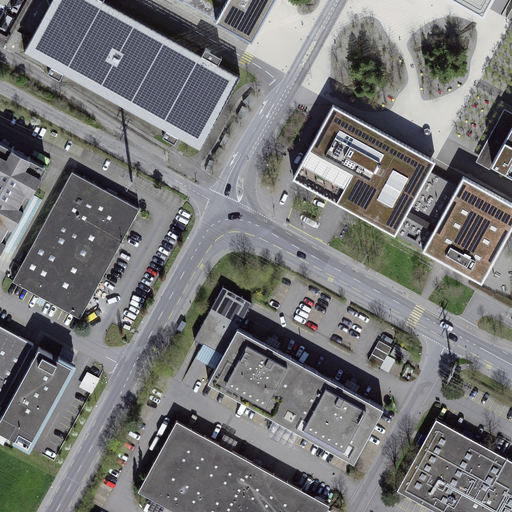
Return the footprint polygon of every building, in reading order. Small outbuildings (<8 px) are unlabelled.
[(0,0),(0,27),(14,0),(0,0)] [(200,145),(241,72),(110,0),(52,0),(51,2),(25,49),(200,145)] [(206,0),(267,31),(282,0),(206,0)] [(492,0),(473,0),(488,8),(492,0)] [(511,111),(506,108),(480,155),(511,172),(511,111)] [(435,167),(334,111),(293,182),(483,286),(511,233),(511,209),(463,182),(459,190),(431,174),(435,167)] [(44,159),(0,138),(0,254),(1,255),(44,159)] [(140,212),(72,175),(13,283),(81,320),(140,212)] [(0,322),(0,430),(30,446),(75,363),(0,322)] [(208,380),(353,460),(383,406),(238,327),(208,380)] [(380,366),(391,346),(379,339),(368,359),(380,366)] [(92,394),(100,378),(87,372),(79,388),(92,394)] [(396,489),(437,511),(511,511),(511,459),(475,439),(435,417),(396,489)] [(176,420),(138,492),(161,505),(174,511),(323,511),(329,502),(247,457),(176,420)]
